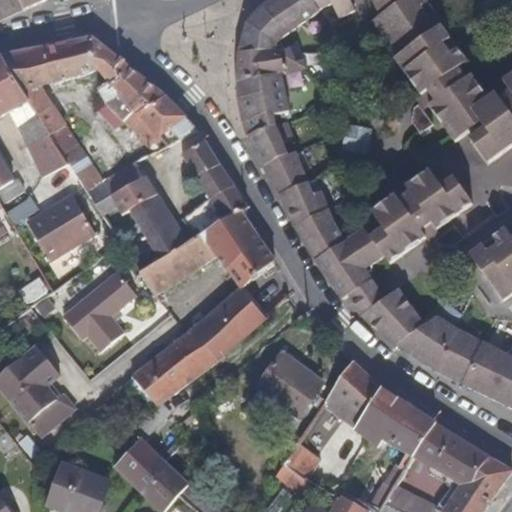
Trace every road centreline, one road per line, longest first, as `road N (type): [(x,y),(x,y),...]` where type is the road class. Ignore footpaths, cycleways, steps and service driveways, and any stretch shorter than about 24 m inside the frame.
road 1 (residential): [(127,15),(147,59),(208,121),(340,338),(431,406),(511,449)]
road 2 (residential): [(0,43),(127,15)]
